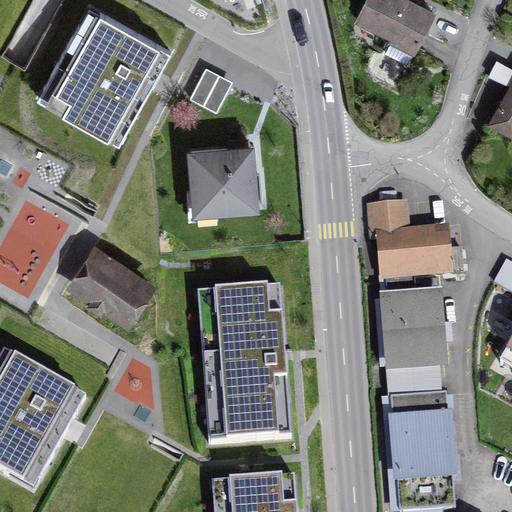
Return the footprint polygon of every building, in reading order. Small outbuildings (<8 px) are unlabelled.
[(379,0),(367,24),(422,53),(443,14),(417,0),(379,0)] [(168,53),(87,9),(38,98),(120,143),(153,81),(168,53)] [(232,80),(208,67),(190,100),(214,113),(232,80)] [(511,100),(500,123),(511,129),(511,100)] [(255,177),(253,146),(190,152),(196,213),(258,207),(255,177)] [(412,271),(449,268),(446,233),(398,238),(394,205),(372,206),(379,293),(413,292),(412,271)] [(147,284),(101,255),(79,289),(126,318),(147,284)] [(282,289),(208,294),(217,443),(291,439),(286,356),(282,289)] [(380,299),(388,382),(404,381),(403,364),(448,360),(442,294),(380,299)] [(511,347),(503,364),(511,369),(511,347)] [(85,399),(3,352),(0,357),(0,473),(32,492),(68,430),(85,399)] [(406,398),(404,381),(388,382),(399,511),(462,511),(451,394),(406,398)] [(296,511),(295,478),(222,483),(224,511),(296,511)]
